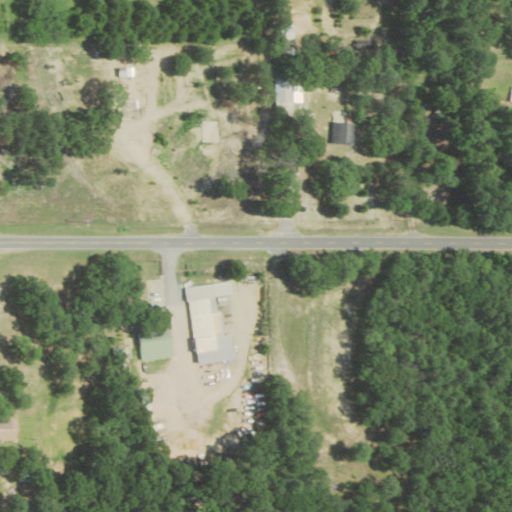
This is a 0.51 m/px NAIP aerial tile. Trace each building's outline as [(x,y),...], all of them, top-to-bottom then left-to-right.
[(295,38),(295,23),(282,23),(282,39),(295,38)] [(278,103),(304,102),(303,87),(294,87),(293,72),(277,72),(278,103)] [(333,143),(355,144),(356,122),(334,122),(333,143)] [(190,286),(198,364),(237,359),(235,334),(227,335),(224,311),(219,311),(217,296),(235,295),(234,282),(190,286)] [(176,355),(171,327),(138,333),(142,361),(176,355)] [(0,440),(14,440),(14,419),(0,419),(0,440)]
